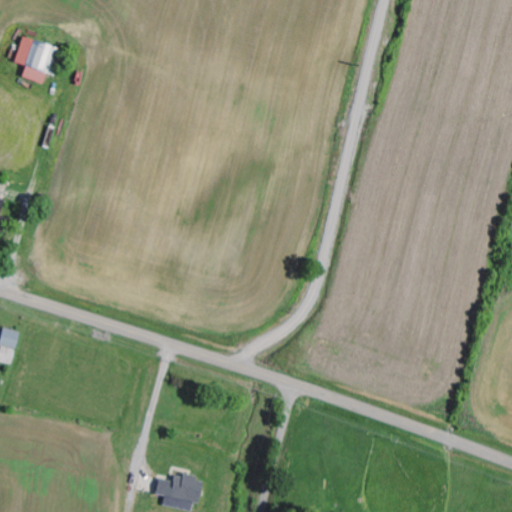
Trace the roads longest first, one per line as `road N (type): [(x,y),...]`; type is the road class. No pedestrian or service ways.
road 1 (residential): [(240,367),(298,318),(315,289),(387,0)]
road 2 (tertiary): [(297,386),(0,291)]
road 3 (tertiary): [(511,462),(297,386)]
road 4 (residential): [(297,386),(262,511)]
